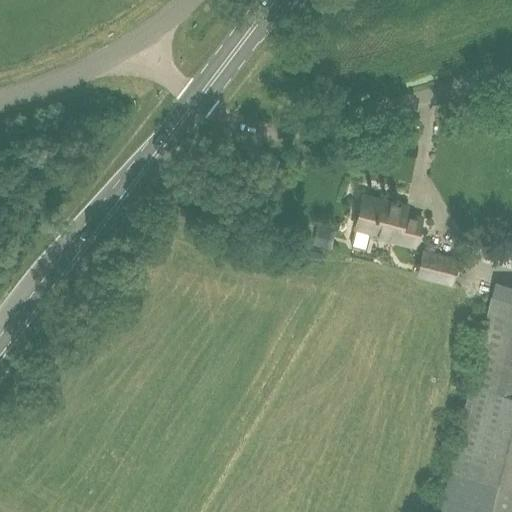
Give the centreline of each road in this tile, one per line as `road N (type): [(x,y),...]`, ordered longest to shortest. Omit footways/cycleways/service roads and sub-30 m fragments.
road 1 (primary): [(0,358),(198,98)]
road 2 (unclassified): [(511,73),(290,133),(235,125)]
road 3 (unclassified): [(0,96),(133,41)]
road 4 (primary): [(198,98),(273,0)]
